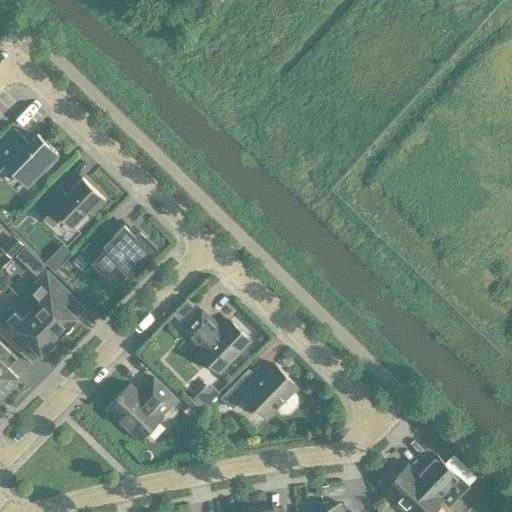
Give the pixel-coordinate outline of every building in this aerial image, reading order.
[(47,170),(58,158),(55,156),(58,153),(38,134),(30,142),(15,128),(0,144),(0,168),(5,173),(11,168),(28,184),(44,167),(47,170)] [(35,207),(54,225),(63,215),(73,225),(89,209),(92,212),(105,199),(82,177),(67,193),(57,184),(35,207)] [(103,228),(82,249),(107,273),(116,264),(128,275),(156,248),(139,232),(136,235),(125,224),(112,237),(103,228)] [(12,229),(0,239),(0,241),(9,251),(22,240),(12,229)] [(32,309),(59,335),(63,331),(67,331),(70,329),(72,326),(72,321),(77,317),(61,301),(70,292),(46,270),(29,288),(41,300),(32,309)] [(59,335),(32,309),(23,317),(11,306),(0,317),(0,330),(17,347),(25,338),(41,354),(46,349),(50,349),(53,347),(55,343),(55,339),(59,335)] [(202,349),(196,355),(196,359),(202,365),(207,365),(210,362),(219,372),(250,340),(230,320),(222,329),(202,309),(182,329),(202,349)] [(0,394),(0,395),(18,377),(2,361),(11,352),(0,341),(0,394)] [(298,397),(292,391),(297,386),(275,363),(252,386),(242,376),(221,397),(233,408),(245,396),(267,417),(277,407),(282,413),(288,413),(298,403),(298,397)] [(140,439),(163,415),(161,414),(176,398),(153,376),(138,391),(130,383),(107,407),(109,409),(108,411),(121,424),(123,422),(140,439)] [(460,478),(454,472),(436,454),(416,474),(412,470),(404,478),(400,473),(397,476),(394,476),(389,481),(389,485),(385,489),(397,500),(397,503),(403,510),(407,510),(409,511),(429,511),(442,499),(441,498),(460,478)] [(341,511),(338,503),(326,508),(317,509),(314,511),(341,511)]
